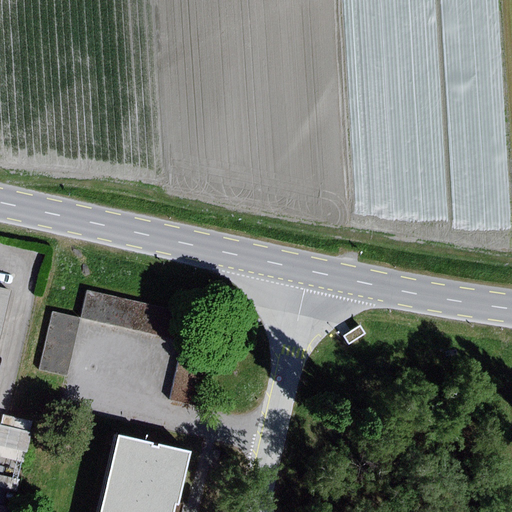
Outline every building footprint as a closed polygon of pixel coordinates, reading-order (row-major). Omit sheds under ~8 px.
[(187,314),(85,290),(79,317),(181,341),(187,314)] [(65,376),(79,317),(51,311),(37,370),(65,376)] [(195,406),(209,347),(181,341),(168,400),(195,406)] [(5,415),(2,427),(30,434),(33,423),(5,415)] [(169,511),(184,449),(112,432),(93,511),(169,511)] [(0,444),(0,456),(23,463),(27,452),(0,444)] [(0,476),(0,488),(18,494),(21,483),(0,476)]
